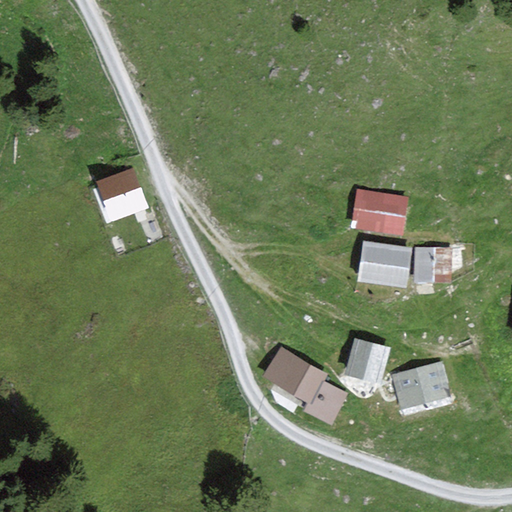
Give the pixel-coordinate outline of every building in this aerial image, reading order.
[(133,167),(96,181),(111,221),(148,208),(133,167)] [(409,198),(357,189),(350,227),(403,236),(409,198)] [(411,247),(362,241),(357,282),(406,288),(411,247)] [(434,248),(414,247),(414,282),(434,282),(434,248)] [(451,248),(434,248),(434,282),(451,282),(451,248)] [(390,348),(354,338),(344,375),(381,384),(390,348)] [(331,374),(280,345),(263,375),(309,402),(305,409),(331,423),(349,393),(327,380),(331,374)] [(441,362),(391,375),(400,410),(450,397),(441,362)]
